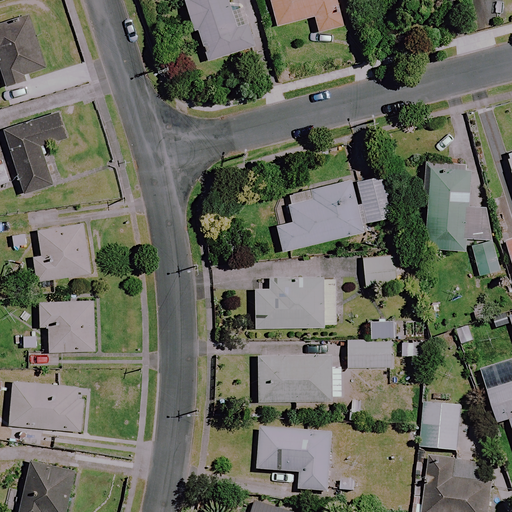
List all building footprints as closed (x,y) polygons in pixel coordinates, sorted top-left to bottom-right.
[(233,15),(227,0),(183,0),(208,62),(254,45),(241,12),(233,15)] [(317,33),(338,28),(334,12),(337,11),(334,0),(269,0),(276,27),(314,18),(317,33)] [(384,0),(388,9),(409,0),(384,0)] [(48,62),(31,13),(0,23),(0,60),(8,84),(29,77),(27,69),(48,62)] [(65,139),(57,111),(3,128),(23,195),(52,186),(40,146),(65,139)] [(467,168),(425,170),(428,253),(465,251),(465,240),(489,239),(487,211),(468,211),(467,168)] [(384,220),(373,175),(287,194),(293,223),(277,226),(282,252),(364,233),(362,225),(384,220)] [(83,225),(37,232),(41,256),(33,257),(37,283),(91,275),(83,225)] [(383,286),(381,257),(363,258),(365,288),(383,286)] [(266,275),(266,289),(255,289),(255,328),(337,327),(336,291),(336,274),(266,275)] [(96,352),(95,302),(40,303),(41,328),(48,328),(48,353),(96,352)] [(394,320),(369,321),(369,339),(395,338),(394,320)] [(390,342),(348,342),(348,368),(390,368),(390,342)] [(329,366),(329,354),(259,354),(259,401),(341,402),(341,366),(329,366)] [(511,360),(480,371),(497,425),(510,421),(511,427),(511,360)] [(76,390),(12,386),(10,427),(82,431),(84,399),(76,399),(76,390)] [(459,409),(425,407),(421,449),(456,452),(459,409)] [(334,434),(262,428),(259,471),(300,474),(299,491),(329,493),(334,434)] [(66,511),(73,468),(66,467),(68,453),(21,446),(19,458),(30,460),(30,462),(21,511),(66,511)] [(455,463),(431,460),(425,511),(488,511),(491,485),(453,481),(455,463)]
